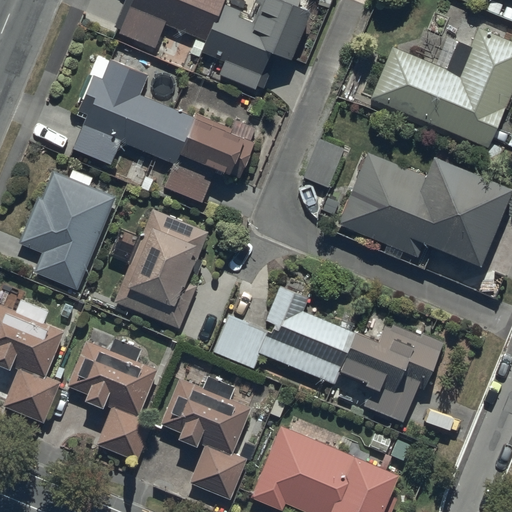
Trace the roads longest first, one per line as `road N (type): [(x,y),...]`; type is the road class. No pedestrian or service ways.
road 1 (unknown): [(511,324),(336,250),(296,227),(287,212),(298,144),(346,0)]
road 2 (residential): [(462,511),(511,389)]
